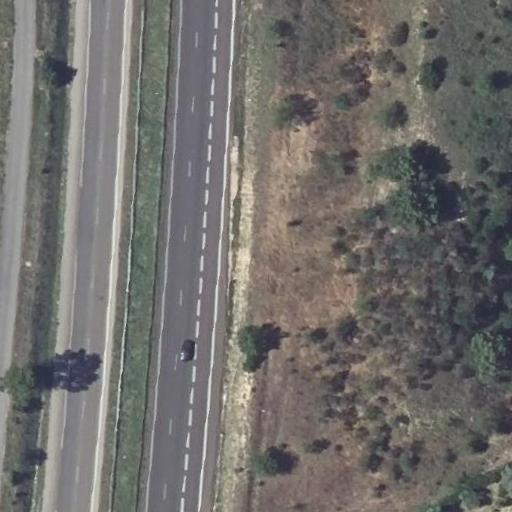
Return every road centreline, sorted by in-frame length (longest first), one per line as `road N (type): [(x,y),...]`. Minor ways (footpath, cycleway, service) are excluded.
road 1 (motorway): [(113,0),(76,511)]
road 2 (motorway): [(173,511),(208,0)]
road 3 (unclassified): [(0,393),(25,0)]
